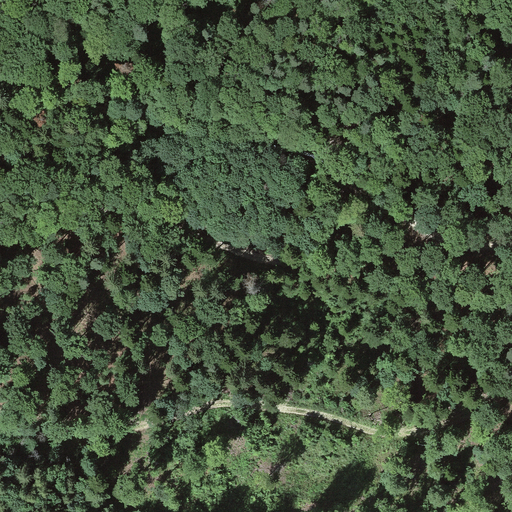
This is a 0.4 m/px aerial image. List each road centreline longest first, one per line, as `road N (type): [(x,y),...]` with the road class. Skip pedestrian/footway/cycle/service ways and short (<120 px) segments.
road 1 (track): [(511,390),(400,436),(223,400),(110,430),(0,423)]
road 2 (track): [(0,238),(115,210),(288,260),(317,248),(350,180)]
road 3 (track): [(0,108),(100,106),(325,147)]
road 4 (track): [(325,147),(387,143),(511,76)]
road 5 (track): [(350,180),(448,241),(485,246),(511,238)]
